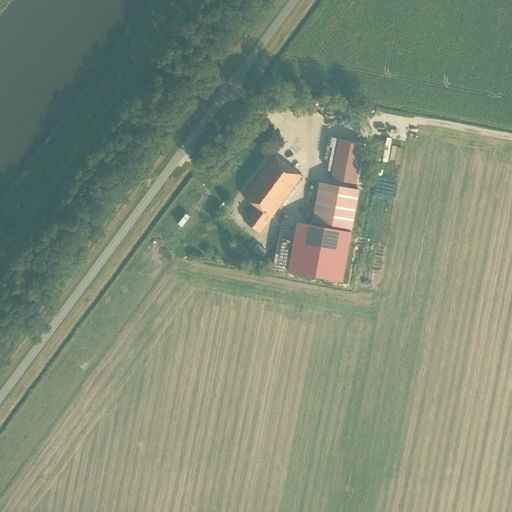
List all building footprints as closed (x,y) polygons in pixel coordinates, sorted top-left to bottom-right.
[(396,130),(395,136),(412,139),(413,134),(396,130)] [(331,179),(356,184),(364,144),(338,139),(331,179)] [(302,176),(288,165),(275,156),(244,198),(258,208),(247,223),(260,233),(302,176)] [(359,190),(320,182),(313,222),(352,229),(359,190)] [(362,233),(312,224),(302,276),(352,286),(362,233)] [(264,248),(259,255),(263,257),(268,251),(264,248)]
